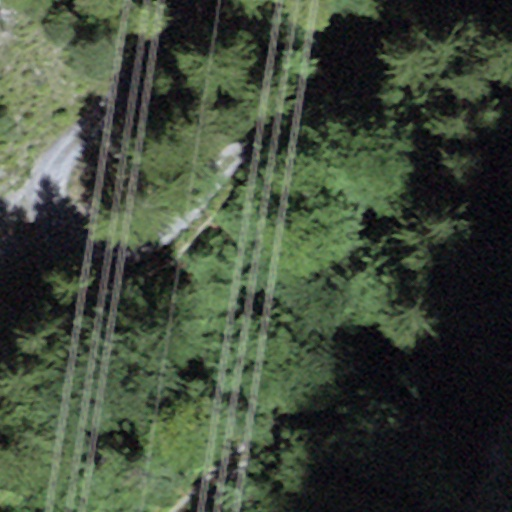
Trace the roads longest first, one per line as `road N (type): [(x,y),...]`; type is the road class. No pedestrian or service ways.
road 1 (track): [(203,0),(66,175),(56,209),(65,244),(89,258),(137,249),(184,217),(299,100),(382,44),(467,14),(511,13)]
road 2 (track): [(511,301),(255,458),(195,511)]
